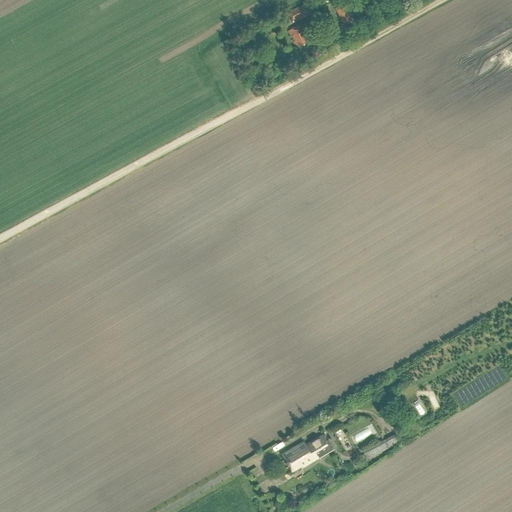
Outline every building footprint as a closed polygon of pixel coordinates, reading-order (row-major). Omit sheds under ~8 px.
[(289,12),(294,23),(314,13),(309,2),(289,12)] [(355,22),(347,6),(337,10),(345,27),(355,22)] [(291,38),(293,37),(295,41),(293,42),(297,50),(311,43),(302,25),(288,32),(291,38)] [(399,418),(394,420),(401,433),(406,431),(399,418)] [(358,434),(361,440),(375,431),(372,425),(358,434)] [(283,455),(292,471),(302,465),(301,464),(311,458),(313,461),(326,453),(323,447),(330,443),(324,434),(321,437),(306,446),(304,442),(283,455)] [(362,452),(367,461),(401,443),(396,434),(362,452)]
